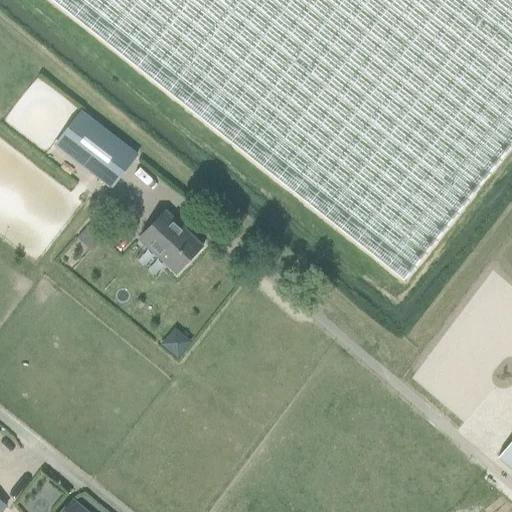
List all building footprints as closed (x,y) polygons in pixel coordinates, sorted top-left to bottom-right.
[(511,0),(51,0),(404,280),(511,143),(511,0)] [(111,187),(138,153),(82,109),(55,144),(111,187)] [(202,245),(165,210),(138,238),(176,273),(202,245)] [(176,329),(165,344),(180,355),(191,340),(176,329)] [(511,475),(511,438),(494,460),(511,475)] [(29,511),(55,511),(71,495),(43,470),(16,500),(29,511)] [(85,511),(75,503),(67,511),(85,511)]
